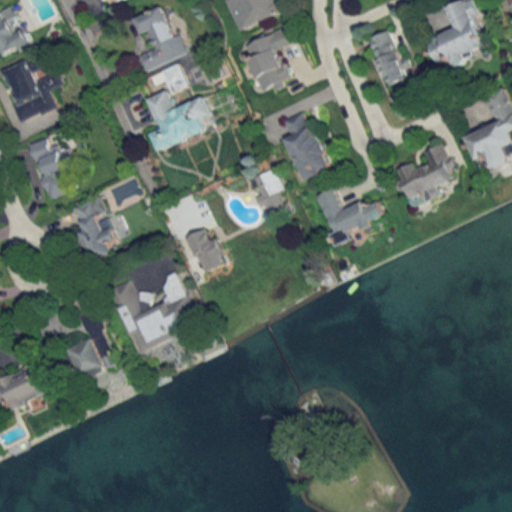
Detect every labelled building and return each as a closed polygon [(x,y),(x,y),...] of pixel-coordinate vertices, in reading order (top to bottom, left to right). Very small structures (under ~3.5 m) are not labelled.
[(290,11),(285,0),(232,0),(245,30),(290,11)] [(465,0),(451,7),(460,27),(431,40),(441,63),(455,57),(458,63),(494,47),(472,0),(465,0)] [(0,57),(1,60),(34,43),(26,26),(18,30),(14,21),(20,18),(13,6),(0,12),(0,57)] [(136,17),(143,34),(150,31),(156,48),(139,55),(145,71),(184,56),(165,6),(136,17)] [(282,49),(300,42),(292,25),(246,44),(265,90),(294,78),(282,49)] [(392,86),(415,77),(396,28),(373,37),(392,86)] [(61,108),(55,90),(67,85),(62,71),(43,78),(36,58),(6,69),(24,121),(61,108)] [(163,150),(210,131),(205,118),(214,114),(207,97),(179,108),(173,93),(191,85),(182,63),(151,76),(155,85),(168,79),(172,90),(152,98),(165,129),(155,132),(163,150)] [(310,182),(337,170),(310,109),(288,120),(295,135),(290,138),(310,182)] [(72,145),(56,151),(52,138),(34,145),(52,196),(86,183),(72,145)] [(442,184),(460,177),(447,143),(428,150),(432,162),(418,167),(416,162),(400,168),(415,207),(446,196),(442,184)] [(251,179),(267,215),(287,207),(280,191),(287,189),(278,168),(251,179)] [(323,194),(341,244),(356,238),(353,229),(363,226),(364,228),(389,218),(383,201),(368,207),(366,201),(347,208),(339,188),(323,194)] [(120,240),(102,195),(75,207),(97,261),(116,253),(112,243),(120,240)] [(229,263),(213,226),(191,236),(207,273),(229,263)] [(143,353),(204,325),(180,272),(164,279),(173,300),(158,307),(150,291),(141,295),(133,279),(113,288),(143,353)] [(87,381),(124,362),(96,307),(81,315),(93,339),(60,356),(72,380),(84,374),(87,381)]
